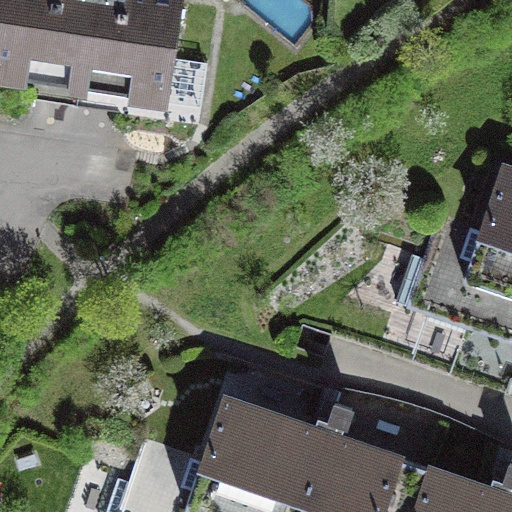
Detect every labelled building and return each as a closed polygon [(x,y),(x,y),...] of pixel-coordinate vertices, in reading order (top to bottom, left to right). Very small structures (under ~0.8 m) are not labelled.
[(2,0),(0,18),(0,76),(27,80),(29,63),(80,70),(90,0),(2,0)] [(90,0),(80,70),(132,78),(130,95),(163,100),(178,3),(160,0),(90,0)] [(511,170),(502,167),(480,232),(437,217),(423,256),(413,252),(396,301),(407,305),(406,306),(511,342),(511,170)] [(413,511),(429,467),(340,437),(344,424),(346,425),(352,407),(335,402),(329,419),(318,415),(313,428),(223,397),(200,463),(143,443),(129,481),(118,477),(106,511),(413,511)] [(429,467),(413,511),(511,511),(511,462),(510,462),(504,479),(493,475),(488,488),(429,467)]
